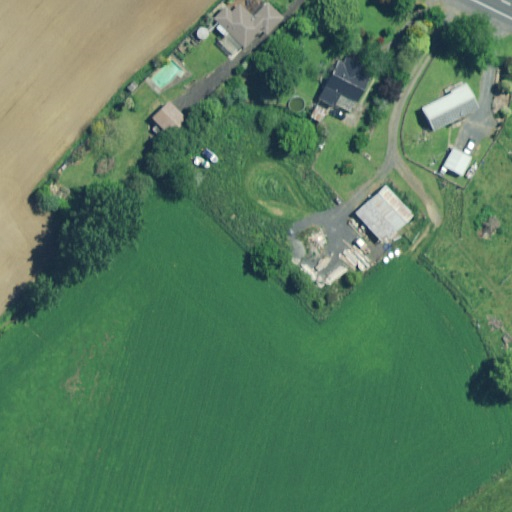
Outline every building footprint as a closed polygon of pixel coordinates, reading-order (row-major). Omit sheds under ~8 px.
[(212,20),(218,27),(216,29),(225,37),(218,44),(233,59),(261,31),(265,35),(282,19),(266,3),(252,16),(238,1),(229,10),(225,7),(212,20)] [(349,113),(373,69),(342,52),(316,99),(330,107),(332,104),(349,113)] [(476,109),(464,87),(420,110),(432,132),(476,109)] [(154,100),(145,92),(135,102),(143,110),(154,100)] [(191,125),(165,101),(149,118),(175,142),(191,125)] [(326,111),(315,106),(309,118),(319,124),(326,111)] [(469,159),(452,150),(443,168),(460,177),(469,159)] [(411,216),(383,187),(354,215),(381,244),(411,216)]
